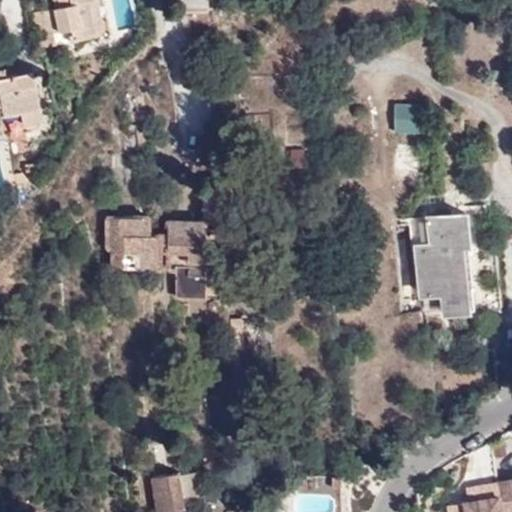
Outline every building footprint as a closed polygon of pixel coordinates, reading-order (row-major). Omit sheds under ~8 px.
[(82,39),(99,34),(90,0),(64,0),(66,6),(59,8),(37,13),(45,48),(58,44),(82,39)] [(90,0),(99,34),(110,32),(102,0),(90,0)] [(180,0),(182,20),(211,10),(226,5),(227,4),(227,0),(180,0)] [(211,26),(228,25),(227,4),(226,5),(211,10),(182,20),(182,22),(211,21),(211,26)] [(0,69),(0,105),(5,105),(6,114),(24,110),(26,122),(45,118),(36,70),(8,75),(7,68),(0,69)] [(392,101),(393,132),(421,130),(419,100),(392,101)] [(416,173),(416,151),(394,151),(394,172),(416,173)] [(177,296),(206,296),(207,264),(228,264),(229,248),(235,247),(236,227),(229,227),(229,186),(208,186),(207,220),(171,220),(171,269),(176,269),(177,296)] [(419,243),(425,294),(445,291),(446,300),(447,313),(475,310),(482,309),(480,287),(472,288),(466,243),(475,242),(471,209),(431,214),(434,241),(419,243)] [(411,216),(414,243),(419,243),(434,241),(431,214),(411,216)] [(110,215),(110,244),(116,244),(116,266),(165,266),(165,233),(151,233),(150,215),(110,215)] [(445,291),(425,294),(426,302),(446,300),(445,291)] [(243,327),(230,327),(230,354),(244,355),(243,327)] [(157,511),(209,502),(204,471),(184,473),(183,470),(150,475),(157,511)] [(511,511),(511,478),(500,482),(506,511),(511,511)] [(506,511),(500,482),(482,486),(486,498),(470,501),(451,506),(452,511),(506,511)] [(486,498),(482,486),(468,489),(470,501),(486,498)]
